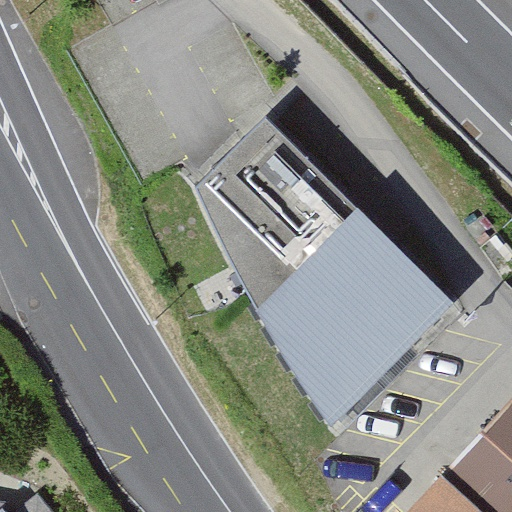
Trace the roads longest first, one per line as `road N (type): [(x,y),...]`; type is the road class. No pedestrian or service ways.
road 1 (tertiary): [(69,276),(210,511)]
road 2 (tertiary): [(69,276),(0,66)]
road 3 (motorway): [(422,0),(511,89)]
road 4 (tertiary): [(0,173),(69,276)]
